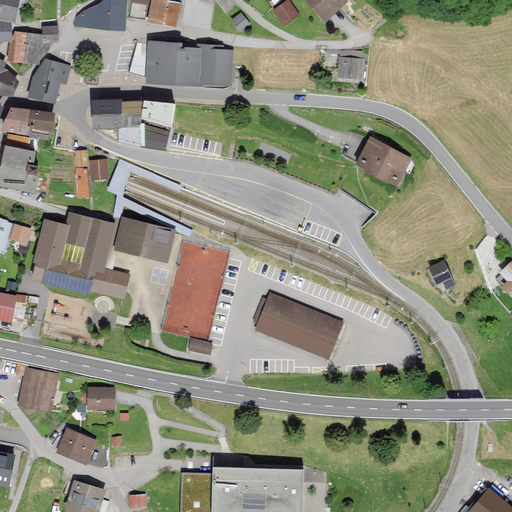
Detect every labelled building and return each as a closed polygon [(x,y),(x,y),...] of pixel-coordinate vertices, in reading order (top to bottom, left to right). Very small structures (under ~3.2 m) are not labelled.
[(0,0),(0,19),(14,23),(18,0),(0,0)] [(124,30),(125,0),(105,0),(77,17),(76,26),(124,30)] [(146,0),(133,0),(131,16),(144,18),(146,0)] [(172,0),(152,0),(149,21),(175,26),(179,5),(171,4),(172,0)] [(343,0),(306,0),(326,21),(346,3),(343,0)] [(289,2),(275,13),(285,26),(299,16),(289,2)] [(242,15),(233,22),(241,32),(249,25),(242,15)] [(10,26),(0,25),(0,41),(9,42),(10,26)] [(41,37),(42,43),(50,43),(59,43),(58,27),(41,28),(41,37)] [(8,61),(24,62),(28,34),(15,32),(10,42),(8,61)] [(41,37),(28,34),(24,62),(38,65),(39,62),(49,50),(50,43),(42,43),(41,37)] [(224,47),(137,44),(130,73),(145,77),(145,80),(145,89),(203,91),(203,88),(233,89),(234,52),(224,51),(224,47)] [(362,60),(341,59),(340,79),(361,80),(362,60)] [(33,78),(27,98),(56,105),(60,85),(66,86),(70,66),(46,60),(33,78)] [(0,96),(12,98),(18,83),(5,70),(0,80),(0,96)] [(93,104),(93,130),(120,130),(120,105),(120,104),(93,104)] [(123,105),(120,105),(120,130),(120,142),(141,145),(141,127),(141,122),(141,105),(130,105),(123,105)] [(171,130),(173,108),(141,105),(141,122),(171,130)] [(29,112),(19,111),(12,110),(2,134),(28,137),(29,130),(27,130),(27,126),(29,112)] [(54,115),(39,114),(29,112),(27,126),(27,130),(29,130),(37,131),(51,133),(54,115)] [(167,150),(171,132),(141,127),(141,145),(167,150)] [(9,136),(7,145),(6,149),(27,153),(28,148),(30,141),(9,136)] [(35,155),(38,142),(30,141),(28,148),(27,153),(35,155)] [(409,160),(371,142),(359,167),(397,185),(409,160)] [(1,173),(29,178),(30,174),(25,173),(27,163),(31,164),(33,164),(35,155),(27,153),(6,149),(4,156),(1,173)] [(86,152),(75,153),(76,167),(87,166),(86,152)] [(127,171),(130,163),(120,159),(107,192),(117,196),(122,185),(127,171)] [(106,161),(90,163),(93,181),(108,179),(106,161)] [(122,185),(117,196),(113,218),(117,219),(120,219),(121,213),(123,213),(124,207),(139,214),(148,213),(175,226),(175,231),(181,234),(190,238),(192,234),(193,231),(123,198),(126,187),(128,182),(128,180),(131,173),(179,192),(180,189),(182,186),(130,163),(127,171),(122,185)] [(86,170),(77,171),(79,198),(88,197),(86,170)] [(38,172),(30,171),(30,174),(29,178),(1,173),(0,176),(0,188),(34,196),(37,181),(36,180),(38,172)] [(65,223),(44,219),(33,265),(36,265),(32,282),(42,285),(90,297),(91,293),(124,301),(130,275),(103,268),(114,224),(67,213),(65,223)] [(12,224),(0,219),(0,253),(2,254),(12,224)] [(176,232),(121,219),(120,224),(113,251),(168,264),(176,232)] [(30,231),(15,226),(11,239),(26,244),(30,231)] [(455,284),(443,259),(429,266),(437,284),(442,282),(445,288),(455,284)] [(511,265),(501,275),(511,285),(506,289),(511,295),(511,265)] [(17,298),(0,294),(0,321),(10,323),(12,320),(22,321),(27,297),(17,295),(17,298)] [(342,323),(271,295),(258,329),(329,357),(342,323)] [(212,350),(213,345),(190,340),(188,351),(211,355),(212,350)] [(57,375),(27,369),(20,405),(50,411),(57,375)] [(114,389),(89,389),(89,410),(114,410),(114,389)] [(94,442),(68,432),(60,453),(86,463),(94,442)] [(122,446),(121,437),(113,438),(114,447),(122,446)] [(0,449),(0,477),(8,479),(13,452),(0,449)] [(303,511),(304,474),(224,472),(213,472),(213,478),(185,478),(184,511),(303,511)] [(96,511),(104,489),(75,480),(67,505),(88,511),(96,511)] [(511,511),(511,505),(489,487),(467,511),(511,511)] [(145,495),(130,497),(131,509),(146,507),(145,495)]
